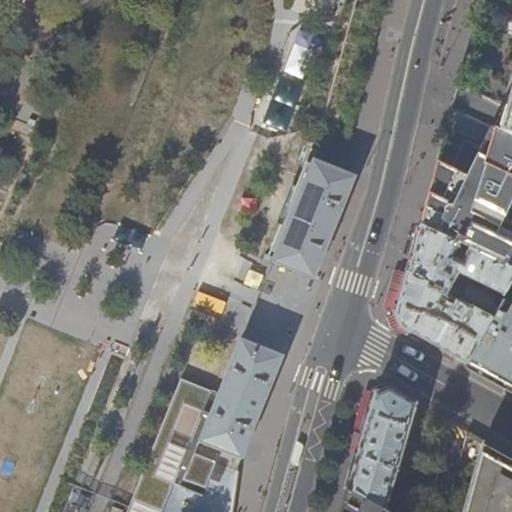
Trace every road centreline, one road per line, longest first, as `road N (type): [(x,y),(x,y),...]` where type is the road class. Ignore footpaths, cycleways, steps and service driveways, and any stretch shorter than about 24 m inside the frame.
road 1 (tertiary): [(435,0),(349,337)]
road 2 (residential): [(349,337),(511,425)]
road 3 (tertiary): [(349,337),(296,511)]
